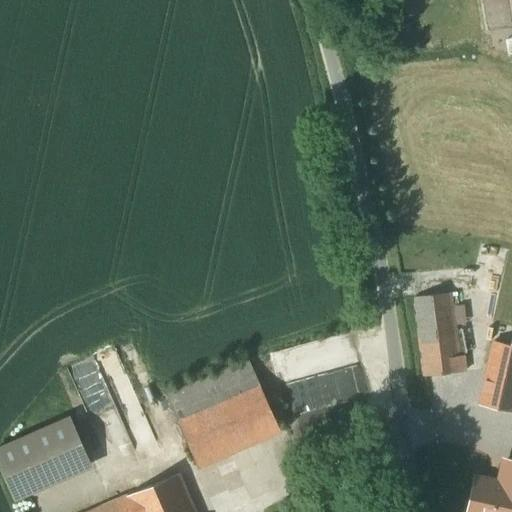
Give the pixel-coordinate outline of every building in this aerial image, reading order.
[(450,293),(414,297),(424,377),(464,372),(462,356),(458,357),(450,293)] [(511,346),(493,342),(480,401),(511,408),(511,346)] [(281,432),(249,361),(167,397),(198,468),(281,432)] [(90,469),(68,419),(0,448),(0,464),(16,501),(90,469)] [(467,511),(511,511),(511,462),(505,461),(500,481),(496,483),(475,479),(467,511)] [(194,511),(178,475),(91,511),(194,511)]
